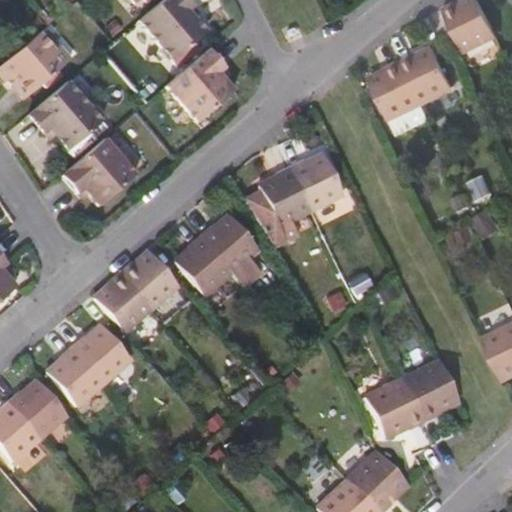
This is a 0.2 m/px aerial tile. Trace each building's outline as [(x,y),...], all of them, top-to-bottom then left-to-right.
[(192,5),(187,0),(160,0),(136,20),(157,45),(158,53),(162,58),(170,59),(203,30),(186,10),(192,5)] [(462,48),(494,31),(479,0),(464,0),(463,1),(458,3),(455,0),(453,0),(441,6),(443,11),(458,41),(462,48)] [(0,64),(0,71),(6,78),(12,74),(27,92),(65,60),(55,49),(50,53),(34,36),(0,64)] [(453,85),(437,52),(433,45),(423,51),(413,55),(412,51),(399,58),(420,101),(453,85)] [(231,90),(222,80),(216,73),(223,67),(207,49),(168,82),(199,118),(231,90)] [(388,118),(420,101),(399,58),(385,64),(387,69),(380,72),(369,77),(372,84),(388,118)] [(229,74),(223,67),(216,73),(222,80),(229,74)] [(22,97),(27,92),(12,74),(6,78),(22,97)] [(90,108),(66,80),(27,114),(42,133),(49,128),(67,148),(100,121),(101,115),(95,109),(90,108)] [(169,95),(160,103),(182,128),(191,120),(169,95)] [(397,136),(430,120),(420,101),(388,118),(397,136)] [(83,187),(88,193),(98,205),(131,176),(100,140),(61,173),(77,192),(83,187)] [(302,160),(300,158),(287,165),(308,206),(344,188),(324,149),(302,160)] [(280,221),(308,206),(287,165),(277,169),(278,172),(258,183),(261,187),(246,200),(273,243),(288,235),(280,221)] [(82,198),(88,193),(83,187),(77,192),(82,198)] [(451,212),(460,207),(455,196),(445,200),(451,212)] [(210,222),(207,224),(208,225),(198,233),(229,269),(259,243),(228,209),(212,223),(210,222)] [(472,240),(467,230),(457,234),(462,246),(472,240)] [(203,292),(229,269),(198,233),(187,243),(189,245),(175,258),(179,264),(203,292)] [(149,306),(176,283),(168,273),(147,250),(133,262),(129,260),(118,270),(149,306)] [(0,297),(14,285),(4,274),(0,269),(0,267),(5,263),(0,257),(0,297)] [(10,269),(5,263),(0,267),(0,269),(4,274),(10,269)] [(122,329),(149,306),(118,270),(107,280),(109,283),(94,296),(114,320),(122,329)] [(361,280),(351,290),(357,303),(361,299),(368,293),(361,280)] [(303,353),(320,337),(306,322),(290,338),(303,353)] [(106,330),(105,328),(100,323),(85,337),(82,335),(71,345),(102,381),(130,357),(106,330)] [(511,374),(511,324),(482,340),(502,380),(511,374)] [(75,404),(102,381),(71,345),(59,354),(61,357),(47,369),(52,375),(50,377),(75,404)] [(436,360),(400,378),(422,421),(438,413),(435,406),(454,396),(449,387),(436,360)] [(299,376),(291,368),(282,377),(289,385),(299,376)] [(39,435),(66,412),(42,384),(37,378),(21,391),(19,389),(7,400),(39,435)] [(405,430),(422,421),(400,378),(365,395),(384,431),(401,422),(405,430)] [(0,447),(10,460),(39,435),(7,400),(0,405),(0,447)] [(249,435),(256,428),(248,419),(240,425),(249,435)] [(220,462),(229,454),(220,445),(212,452),(220,462)] [(376,448),(346,476),(380,511),(381,511),(389,505),(390,503),(388,501),(408,482),(376,448)] [(316,506),(321,511),(380,511),(346,476),(316,506)] [(179,501),(187,493),(178,484),(170,490),(179,501)] [(125,498),(132,508),(143,499),(134,489),(125,498)]
